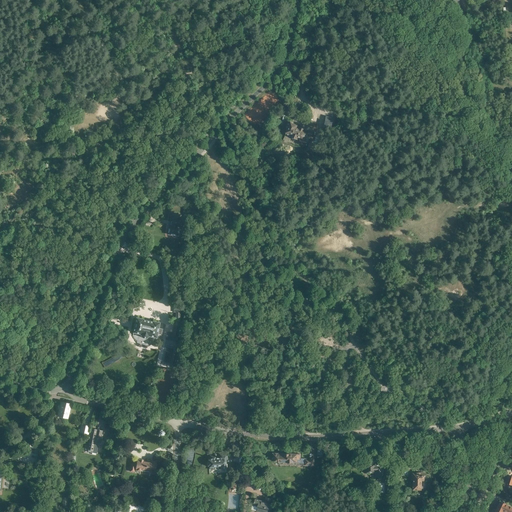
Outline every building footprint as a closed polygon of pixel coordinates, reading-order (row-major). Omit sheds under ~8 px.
[(286,134),(288,135),(290,136),(293,138),(292,139),(296,140),(296,139),(298,140),(297,141),(300,143),(301,140),(304,142),(308,133),(304,131),(304,129),(300,127),(299,129),(297,128),(298,126),(290,122),(284,133),(285,134),(286,134)] [(168,234),(179,236),(180,229),(182,229),(182,226),(180,225),(181,215),(171,214),(169,227),(169,226),(168,234)] [(159,327),(160,323),(153,321),(153,322),(143,320),(143,319),(136,318),(133,332),(141,334),(141,335),(143,338),(146,338),(148,337),(148,336),(157,338),(158,334),(161,334),(162,328),(159,327)] [(160,364),(172,367),(179,334),(167,331),(160,364)] [(70,417),(71,413),(70,412),(71,411),(72,409),(71,408),(70,407),(70,405),(61,402),(58,416),(67,419),(67,417),(69,418),(70,417)] [(88,436),(90,427),(80,425),(79,434),(88,436)] [(87,449),(93,450),(93,449),(94,449),(97,450),(98,444),(99,443),(100,443),(101,439),(102,439),(103,435),(101,435),(102,431),(92,429),(87,449)] [(294,463),(294,464),(295,464),(296,463),(297,463),(300,463),(300,464),(305,464),(305,465),(314,466),(314,459),(305,459),(300,459),(300,455),(273,453),(273,461),(278,461),(278,463),(280,463),(280,464),(282,464),(282,463),(284,463),(284,462),(287,462),(292,463),(294,463)] [(215,468),(217,468),(218,467),(218,466),(221,466),(221,469),(226,468),(225,459),(227,459),(227,456),(215,457),(215,455),(212,455),(213,459),(209,459),(209,462),(207,462),(208,466),(209,465),(209,467),(214,467),(215,468)] [(135,470),(140,471),(140,470),(150,472),(155,473),(156,462),(151,461),(151,463),(143,461),(143,459),(140,459),(139,460),(137,459),(136,465),(135,465),(135,464),(131,463),(130,472),(134,472),(134,470),(135,470)] [(383,471),(383,465),(376,465),(376,464),(366,464),(366,467),(366,472),(367,472),(367,473),(368,474),(369,474),(370,474),(371,473),(371,472),(376,472),(376,476),(383,476),(383,471)] [(422,481),(424,481),(424,472),(411,472),(411,480),(413,480),(413,489),(413,490),(422,490),(422,481)] [(257,511),(260,511),(270,511),(272,504),(264,503),(264,501),(255,499),(254,505),(258,506),(257,511)] [(511,511),(511,510),(511,508),(505,505),(499,502),(494,511),(500,511),(502,510),(507,511),(506,511),(511,511)]
